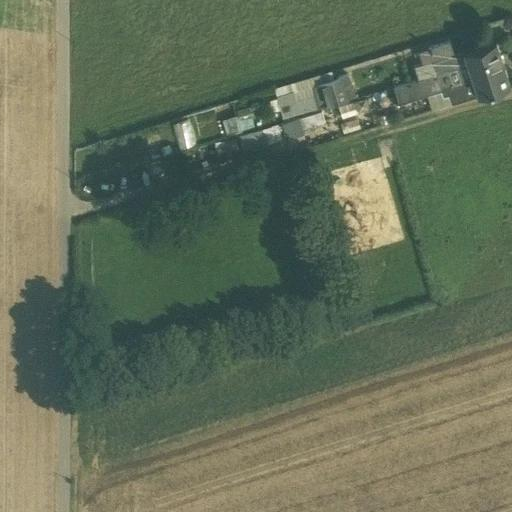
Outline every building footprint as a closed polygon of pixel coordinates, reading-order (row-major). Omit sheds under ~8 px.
[(449,40),(427,48),(431,61),(453,54),(449,40)] [(453,54),(431,61),(435,73),(440,90),(443,96),(448,94),(451,103),(509,83),(495,40),(453,54)] [(397,103),(440,90),(435,73),(393,86),(397,103)] [(340,77),(322,83),(329,104),(346,98),(340,77)] [(278,104),(282,118),(329,104),(322,83),(314,86),(316,94),(296,101),(293,92),(284,94),(286,102),(278,104)] [(284,94),(276,97),(278,104),(286,102),(284,94)] [(322,111),(299,118),(302,128),(325,120),(322,111)] [(237,116),(221,121),(226,135),(253,126),(250,118),(239,121),(237,116)] [(299,118),(282,124),(285,133),(302,128),(299,118)] [(283,138),(277,124),(238,137),(244,155),(267,147),(266,144),(283,138)]
